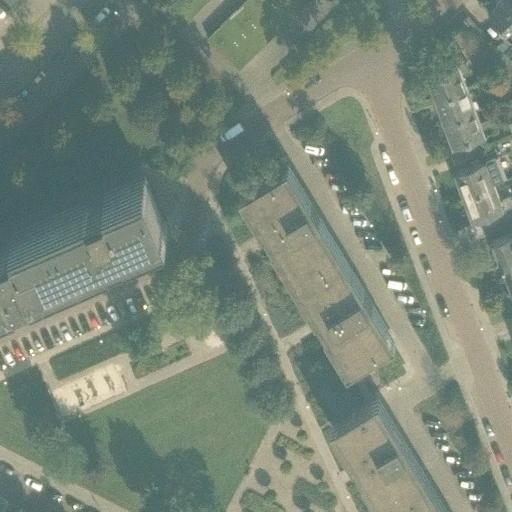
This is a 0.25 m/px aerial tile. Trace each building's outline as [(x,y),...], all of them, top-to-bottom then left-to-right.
[(183,0),(176,0),(171,5),(187,22),(196,13),(183,0)] [(183,0),(196,13),(205,4),(200,0),(183,0)] [(247,0),(246,0),(237,9),(253,25),(263,15),(247,0)] [(267,0),(247,0),(263,15),(272,5),(267,0)] [(288,21),(298,11),(286,0),(277,0),(272,5),(288,21)] [(286,0),(298,11),(307,2),(305,0),(286,0)] [(511,0),(502,0),(488,14),(502,28),(508,35),(511,39),(511,0)] [(187,22),(171,5),(160,16),(177,33),(187,22)] [(278,31),(288,21),(272,5),(263,15),(278,31)] [(237,9),(228,18),(243,34),(253,25),(237,9)] [(269,40),(278,31),(263,15),(253,25),(269,40)] [(228,18),(218,28),(234,44),(243,34),(228,18)] [(259,50),(269,40),(253,25),(243,34),(259,50)] [(218,28),(208,38),(224,54),(234,44),(218,28)] [(249,60),(259,50),(243,34),(234,44),(249,60)] [(505,38),(497,46),(498,47),(511,61),(511,39),(508,35),(505,38)] [(224,54),(240,69),(249,60),(234,44),(224,54)] [(511,61),(498,47),(489,56),(505,72),(511,69),(511,61)] [(427,76),(435,99),(468,87),(464,75),(470,73),(466,61),(427,76)] [(435,99),(444,122),(477,110),(468,87),(435,99)] [(477,110),(444,122),(453,145),(492,130),(488,120),(482,122),(477,110)] [(504,181),(495,157),(455,172),(464,196),(495,184),(504,181)] [(324,320),(352,367),(392,342),(285,166),(245,190),(272,235),(324,320)] [(0,242),(0,293),(10,289),(165,221),(146,178),(0,242)] [(495,184),(464,196),(473,220),(511,205),(511,202),(509,196),(500,199),(495,184)] [(511,232),(493,240),(503,265),(511,260),(511,232)] [(511,260),(503,265),(511,289),(511,288),(511,260)] [(389,511),(443,511),(375,399),(335,424),(363,468),(389,511)]
